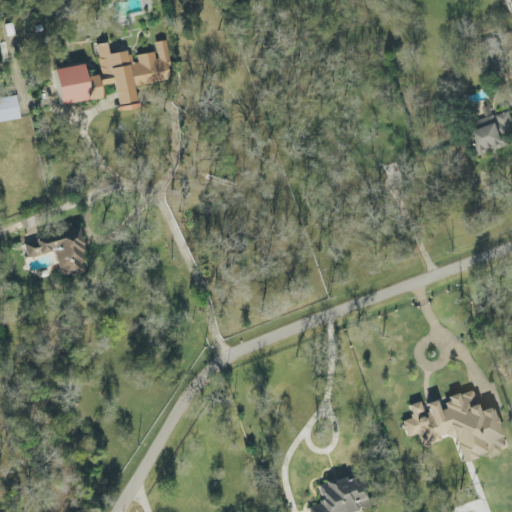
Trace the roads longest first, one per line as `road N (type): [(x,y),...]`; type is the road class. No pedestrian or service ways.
road 1 (residential): [(121,511),(174,424),(226,359),(511,245)]
road 2 (residential): [(251,392),(169,183),(0,245)]
